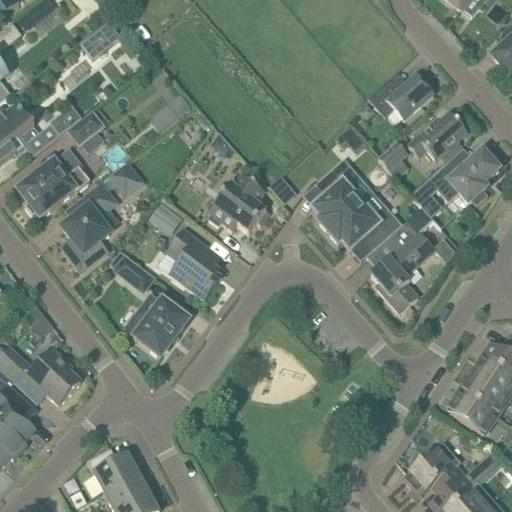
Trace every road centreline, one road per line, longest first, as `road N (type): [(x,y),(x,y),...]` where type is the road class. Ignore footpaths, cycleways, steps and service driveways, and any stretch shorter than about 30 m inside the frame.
road 1 (residential): [(152,430),(269,287),(294,273),(316,282),(412,386)]
road 2 (residential): [(127,396),(0,233)]
road 3 (residential): [(511,131),(399,0)]
road 4 (residential): [(13,511),(127,396)]
road 5 (residential): [(383,511),(363,488),(364,460),(412,386)]
road 6 (residential): [(412,386),(495,267)]
